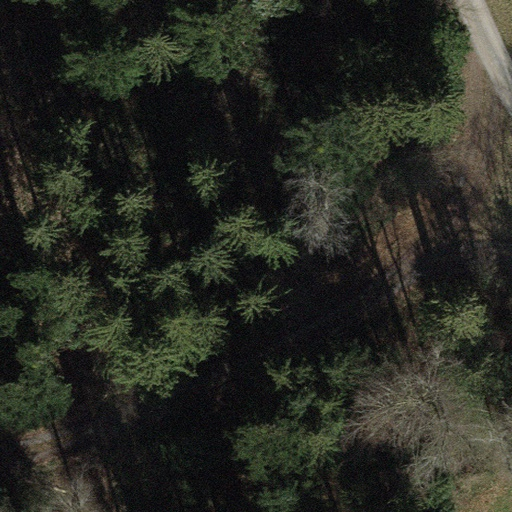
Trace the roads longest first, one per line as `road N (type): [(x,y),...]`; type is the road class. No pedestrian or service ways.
road 1 (track): [(0,459),(184,406),(445,264),(511,248)]
road 2 (track): [(445,264),(505,85)]
